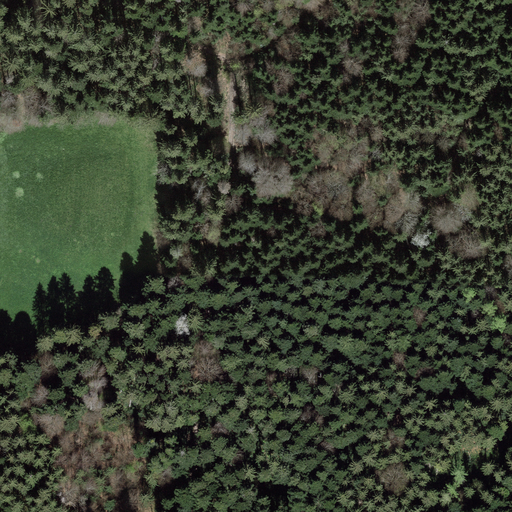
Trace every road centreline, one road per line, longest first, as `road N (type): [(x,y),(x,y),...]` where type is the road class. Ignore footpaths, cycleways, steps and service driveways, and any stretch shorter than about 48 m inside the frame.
road 1 (track): [(114,0),(219,55),(235,76),(199,336),(0,446)]
road 2 (track): [(199,336),(190,511)]
